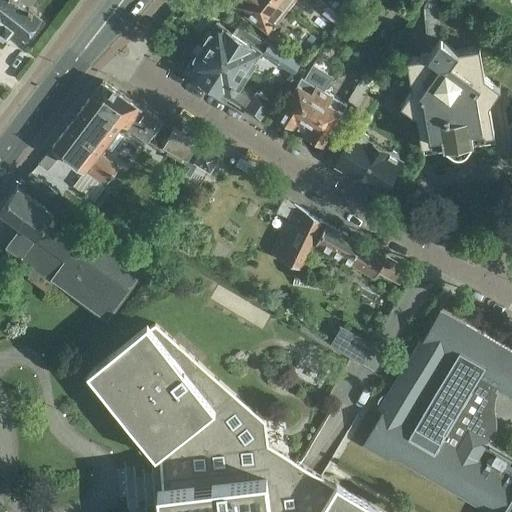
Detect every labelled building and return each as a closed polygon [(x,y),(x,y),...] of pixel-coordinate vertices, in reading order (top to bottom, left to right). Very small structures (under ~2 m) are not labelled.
[(0,0),(0,36),(1,37),(6,31),(16,38),(22,30),(24,31),(39,12),(28,4),(30,0),(0,0)] [(290,8),(279,0),(239,0),(238,2),(247,9),(246,10),(272,30),(267,38),(278,46),(285,37),(279,32),(286,24),(281,20),(290,8)] [(279,0),(290,8),(296,0),(306,0),(318,9),(324,0),(323,0),(279,0)] [(440,33),(437,0),(425,0),(424,5),(426,34),(440,33)] [(217,22),(203,44),(247,73),(261,52),(293,73),(300,61),(278,46),(239,21),(232,31),(217,22)] [(511,49),(490,31),(481,43),(503,60),(511,49)] [(416,114),(421,144),(431,143),(431,140),(434,135),(441,134),(443,145),(451,151),(456,144),(461,143),(468,148),(473,141),(471,129),(479,127),(484,131),(484,134),(494,132),(489,102),(500,86),(484,75),(479,45),(457,49),(440,37),(428,54),(406,58),(411,87),(400,103),(416,114)] [(189,66),(190,72),(231,99),(233,96),(246,105),(245,108),(261,119),(271,101),(256,91),(253,94),(239,85),(247,73),(203,44),(189,66)] [(364,72),(348,99),(357,105),(374,77),(364,72)] [(277,113),(300,128),(325,90),(301,74),(277,113)] [(102,79),(88,97),(121,121),(119,124),(145,141),(159,120),(117,89),(102,79)] [(325,90),(300,128),(323,142),(347,103),(325,90)] [(365,93),(357,105),(348,120),(358,127),(375,99),(365,93)] [(88,97),(52,145),(84,169),(85,169),(104,183),(118,166),(99,151),(119,124),(121,121),(88,97)] [(185,157),(197,140),(172,124),(161,141),(185,157)] [(356,131),(335,164),(383,193),(404,160),(356,131)] [(218,153),(202,143),(192,160),(208,169),(218,153)] [(74,294),(84,301),(108,318),(142,270),(87,229),(83,234),(17,184),(0,206),(0,210),(21,226),(6,246),(34,266),(54,280),(74,294)] [(293,204),(282,197),(275,210),(287,215),(268,251),(298,266),(312,237),(315,239),(315,241),(325,222),(293,204)] [(398,281),(406,268),(325,222),(315,241),(374,275),(378,269),(398,281)] [(34,266),(26,276),(46,291),(54,280),(34,266)] [(382,395),(380,395),(378,397),(377,399),(377,402),(379,404),(384,407),(363,443),(387,457),(390,453),(490,511),(511,511),(511,454),(495,445),(488,441),(491,436),(492,437),(494,431),(495,425),(495,419),(494,413),(493,408),(494,402),(494,397),(494,396),(496,392),(496,391),(495,390),(497,386),(511,395),(511,351),(440,309),(433,320),(422,340),(420,339),(386,395),(386,396),(384,395),(382,395)] [(155,323),(91,368),(159,453),(163,511),(383,511),(310,469),(296,460),(291,457),(269,444),(265,420),(155,323)] [(373,344),(340,324),(328,344),(361,363),(373,344)]
